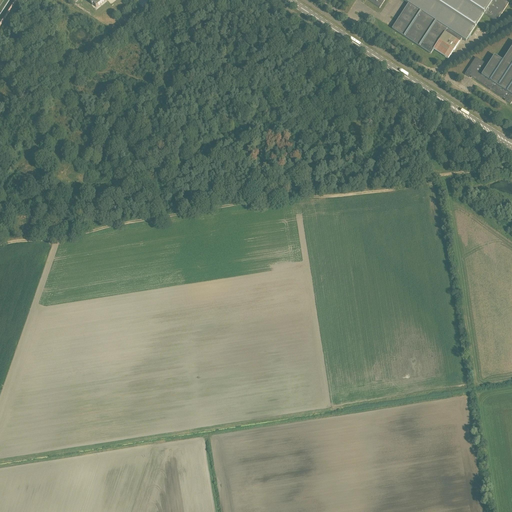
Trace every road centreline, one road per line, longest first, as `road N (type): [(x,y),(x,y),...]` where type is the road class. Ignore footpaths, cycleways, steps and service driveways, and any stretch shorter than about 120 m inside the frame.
road 1 (track): [(0,245),(255,201),(377,191)]
road 2 (secondary): [(511,145),(288,0)]
road 3 (unclassified): [(328,0),(436,75),(511,27)]
road 4 (track): [(377,191),(511,165)]
